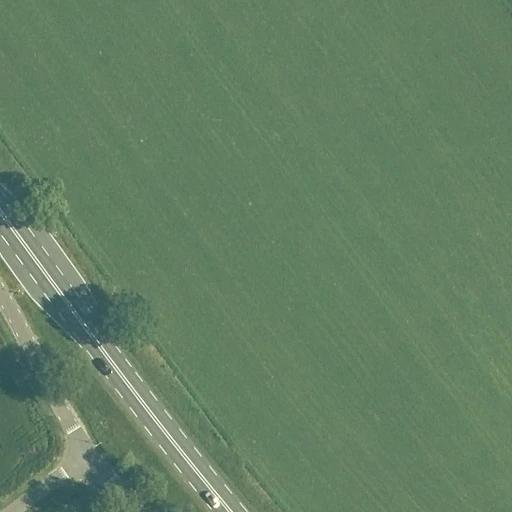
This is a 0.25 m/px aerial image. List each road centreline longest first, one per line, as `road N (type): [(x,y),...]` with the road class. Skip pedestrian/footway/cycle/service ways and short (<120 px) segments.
road 1 (primary): [(227,511),(0,211)]
road 2 (unclassified): [(87,457),(0,293)]
